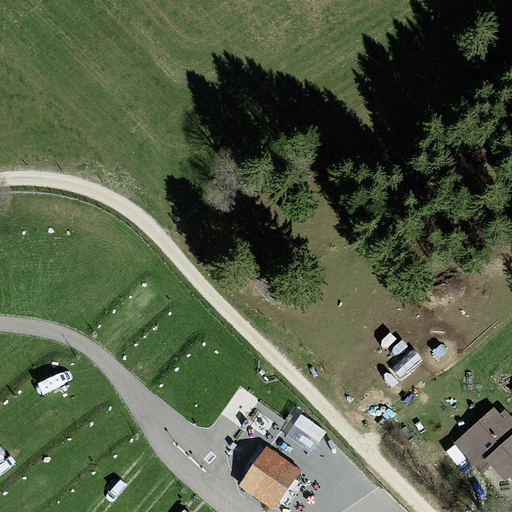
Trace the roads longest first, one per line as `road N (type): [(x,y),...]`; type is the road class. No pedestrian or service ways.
road 1 (track): [(432,511),(205,289),(145,219),(95,190),(37,178),(0,182)]
road 2 (unclassified): [(0,329),(58,339),(95,363),(225,511)]
